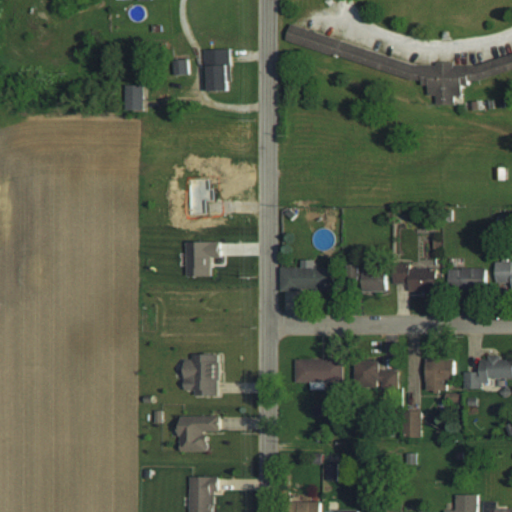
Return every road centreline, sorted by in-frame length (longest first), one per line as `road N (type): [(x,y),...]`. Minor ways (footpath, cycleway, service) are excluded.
road 1 (residential): [(267,511),(267,0)]
road 2 (residential): [(511,323),(267,325)]
road 3 (residential): [(342,0),(344,22),(397,44),(463,52),(511,37)]
